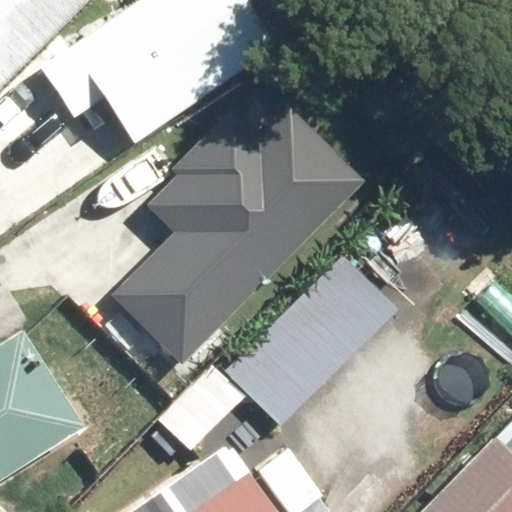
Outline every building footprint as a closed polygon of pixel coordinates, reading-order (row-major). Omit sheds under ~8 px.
[(0,0),(0,80),(80,0),(0,0)] [(244,0),(134,0),(38,65),(103,162),(276,46),(244,0)] [(178,216),(110,286),(181,355),(355,174),(284,106),(260,132),(226,100),(145,184),(178,216)] [(0,477),(85,423),(21,323),(0,336),(0,477)] [(155,410),(189,448),(245,398),(212,361),(155,410)] [(511,511),(511,448),(495,432),(417,511),(511,511)] [(280,511),(249,467),(183,511),(280,511)]
